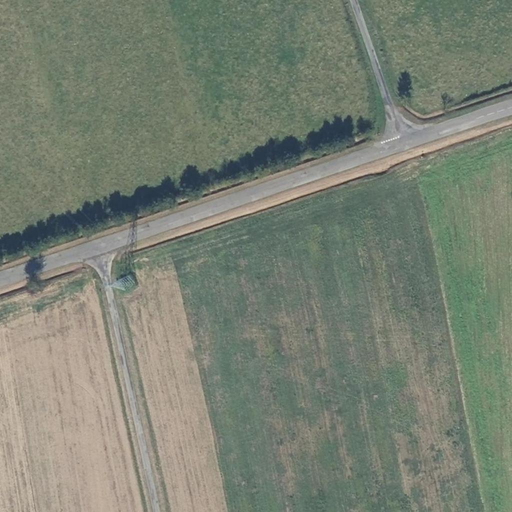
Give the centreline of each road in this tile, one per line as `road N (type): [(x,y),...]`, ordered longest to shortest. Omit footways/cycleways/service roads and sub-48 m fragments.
road 1 (tertiary): [(401,145),(96,246)]
road 2 (unclassified): [(96,246),(155,511)]
road 3 (unclassified): [(401,145),(354,0)]
